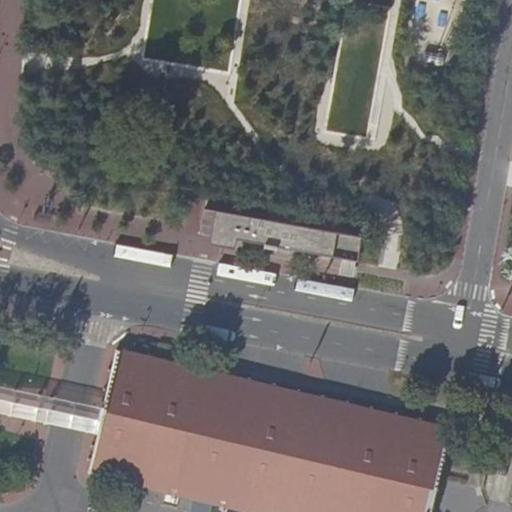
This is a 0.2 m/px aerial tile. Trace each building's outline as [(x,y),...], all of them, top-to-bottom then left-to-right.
[(356,263),(358,263),(362,238),(349,236),(284,222),(272,219),(208,206),(203,230),(213,232),(211,242),(237,248),(239,238),(267,244),(279,247),(344,261),(356,263)] [(272,219),(284,222),(287,212),(274,210),(272,219)] [(362,238),(364,231),(364,229),(351,226),(349,236),(362,238)] [(277,256),(279,247),(267,244),(265,254),(277,256)] [(356,273),(358,263),(356,263),(344,261),(342,270),(356,273)] [(115,350),(87,472),(259,511),(428,511),(448,428),(115,350)]
